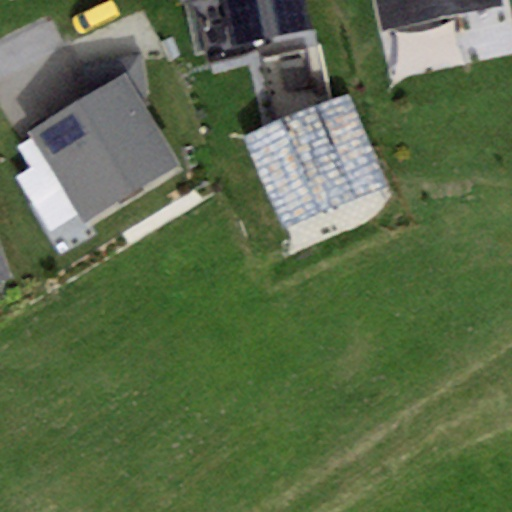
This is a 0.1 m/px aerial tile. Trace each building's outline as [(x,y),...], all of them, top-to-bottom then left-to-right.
[(313,29),(306,0),(181,0),(182,3),(197,0),(223,0),(234,47),(313,29)] [(502,8),(499,0),(374,0),(381,33),(502,8)] [(180,170),(124,74),(30,128),(86,224),(180,170)] [(385,188),(346,93),(245,137),(285,232),(385,188)] [(0,279),(11,276),(0,243),(0,279)]
